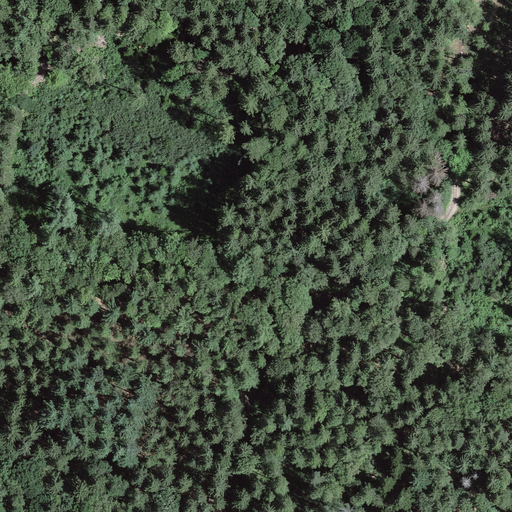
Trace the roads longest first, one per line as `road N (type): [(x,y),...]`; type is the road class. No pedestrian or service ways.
road 1 (track): [(310,0),(311,66),(335,105),(438,146),(450,158),(455,202),(442,221),(323,305),(256,378),(224,511)]
road 2 (track): [(323,305),(249,255),(0,224)]
